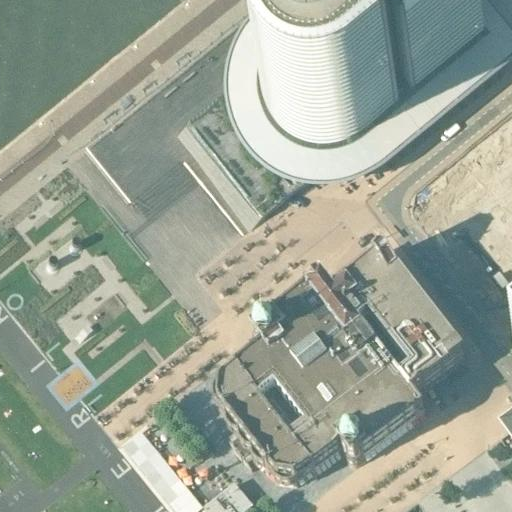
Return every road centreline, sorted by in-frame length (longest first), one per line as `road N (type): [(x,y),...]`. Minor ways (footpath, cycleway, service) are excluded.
road 1 (tertiary): [(381,200),(511,369)]
road 2 (tertiary): [(511,94),(381,200)]
road 3 (unknown): [(412,241),(431,212),(511,150)]
